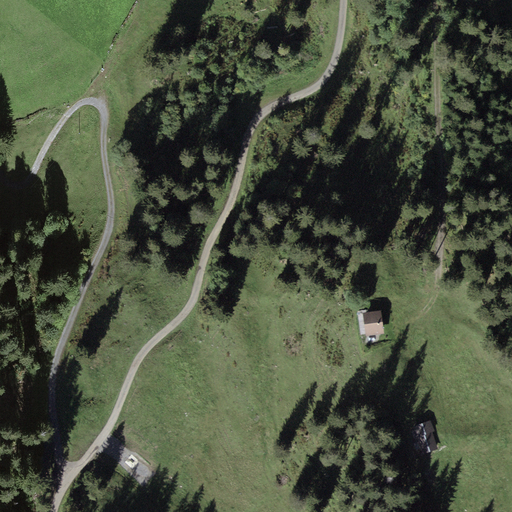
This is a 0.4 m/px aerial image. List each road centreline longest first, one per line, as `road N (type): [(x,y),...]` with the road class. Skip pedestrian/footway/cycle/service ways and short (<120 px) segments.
road 1 (track): [(0,176),(15,185),(29,178),(77,105),(94,102),(104,115),(111,219),(52,384),(56,458),(70,473)]
road 2 (track): [(436,0),(437,128),(447,198),(439,287)]
